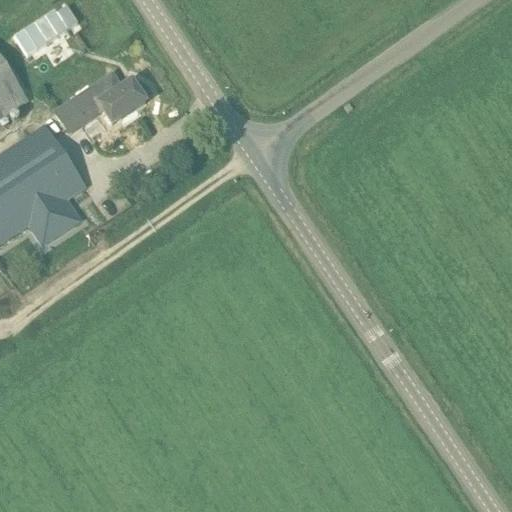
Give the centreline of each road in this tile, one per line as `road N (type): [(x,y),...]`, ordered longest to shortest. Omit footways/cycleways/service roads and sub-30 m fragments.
road 1 (unclassified): [(499,511),(252,149)]
road 2 (unclassified): [(252,149),(463,0)]
road 3 (unclassified): [(252,149),(151,0)]
